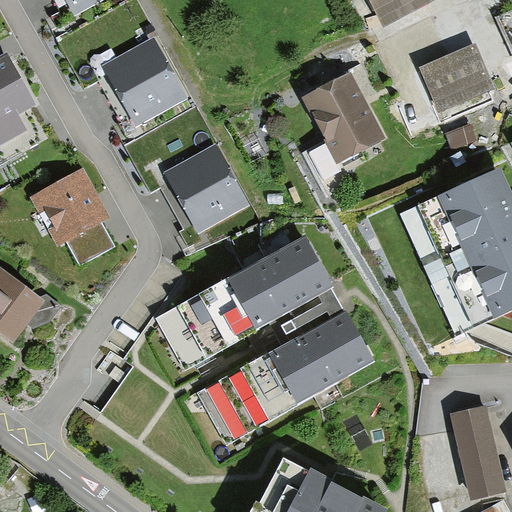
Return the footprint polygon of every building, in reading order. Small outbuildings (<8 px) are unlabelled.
[(98,0),(69,0),(76,12),(98,0)] [(373,0),(379,10),(398,0),(373,0)] [(511,48),(511,6),(501,10),(511,48)] [(477,43),(419,67),(438,113),(496,89),(477,43)] [(153,47),(109,71),(138,123),(181,99),(153,47)] [(4,63),(0,65),(0,143),(0,144),(24,132),(15,115),(28,108),(4,63)] [(349,80),(309,101),(342,163),(382,142),(349,80)] [(215,154),(171,177),(199,230),(243,206),(215,154)] [(80,177),(37,199),(60,243),(103,222),(80,177)] [(407,217),(457,336),(511,312),(511,209),(499,178),(407,217)] [(292,240),(156,322),(189,376),(325,293),(292,240)] [(0,277),(0,331),(12,341),(39,307),(0,277)] [(335,317),(199,392),(226,440),(361,364),(335,317)] [(476,500),(504,493),(484,410),(456,417),(476,500)] [(360,511),(285,467),(258,511),(360,511)]
